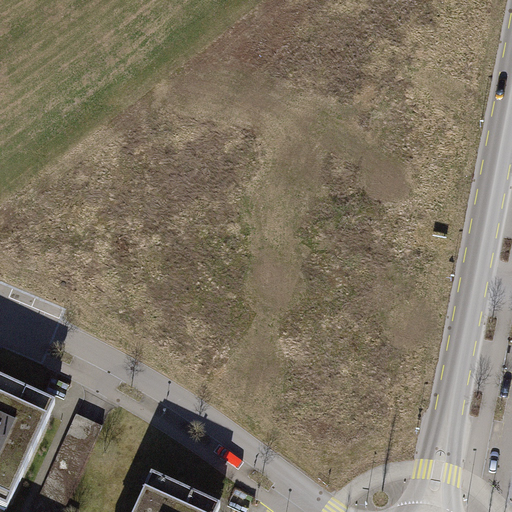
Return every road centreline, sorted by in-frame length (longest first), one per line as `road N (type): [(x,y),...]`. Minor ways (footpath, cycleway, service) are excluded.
road 1 (tertiary): [(511,84),(429,511)]
road 2 (residential): [(330,511),(205,419),(0,299)]
